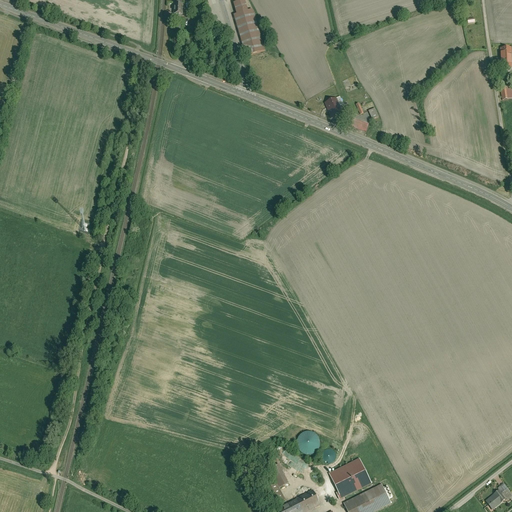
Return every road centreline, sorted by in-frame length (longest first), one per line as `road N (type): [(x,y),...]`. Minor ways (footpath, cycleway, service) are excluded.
road 1 (track): [(140,56),(56,476)]
road 2 (secondary): [(241,93),(511,208)]
road 3 (secondary): [(0,5),(241,93)]
road 4 (unclassified): [(130,511),(0,456)]
